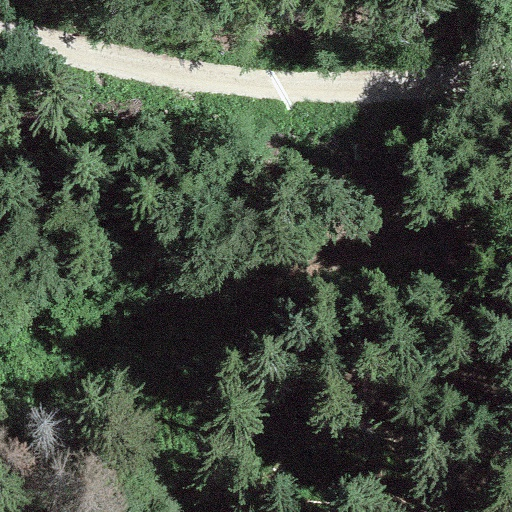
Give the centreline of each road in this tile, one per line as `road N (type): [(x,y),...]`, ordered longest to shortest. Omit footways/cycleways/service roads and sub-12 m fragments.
road 1 (track): [(511,81),(309,98),(232,92),(0,36)]
road 2 (track): [(181,511),(190,392),(238,331),(333,281),(511,227)]
